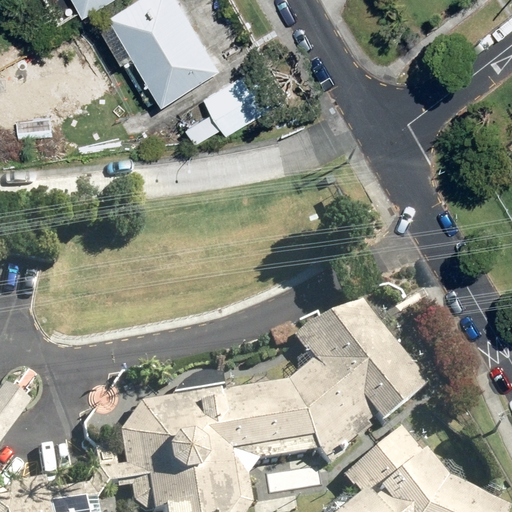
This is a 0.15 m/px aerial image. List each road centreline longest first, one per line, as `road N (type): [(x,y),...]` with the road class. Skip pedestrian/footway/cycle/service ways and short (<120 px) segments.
road 1 (residential): [(385,143),(511,356)]
road 2 (residential): [(301,0),(385,143)]
road 3 (residential): [(511,46),(385,143)]
